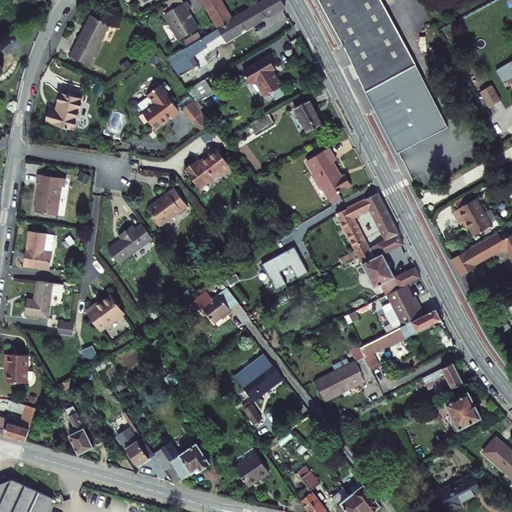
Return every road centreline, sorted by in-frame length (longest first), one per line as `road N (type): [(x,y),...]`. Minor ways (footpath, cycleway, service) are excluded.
road 1 (secondary): [(511,395),(469,338),(295,0)]
road 2 (residential): [(0,446),(225,511)]
road 3 (unclassified): [(13,148),(32,64),(66,0)]
